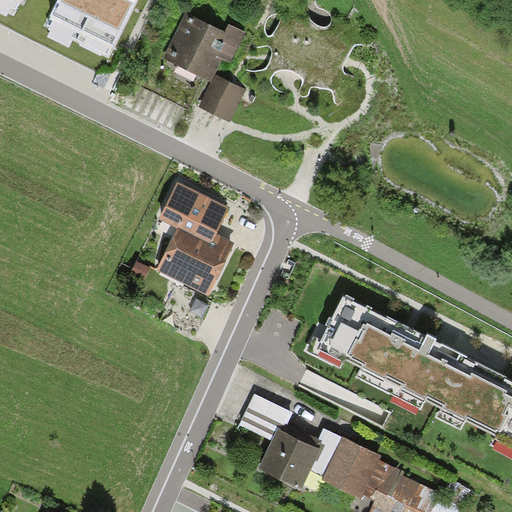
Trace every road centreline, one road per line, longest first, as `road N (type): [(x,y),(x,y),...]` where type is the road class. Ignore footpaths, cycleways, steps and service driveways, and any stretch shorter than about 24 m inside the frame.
road 1 (residential): [(300,208),(0,59)]
road 2 (residential): [(160,511),(300,208)]
road 3 (unclassified): [(300,208),(511,320)]
